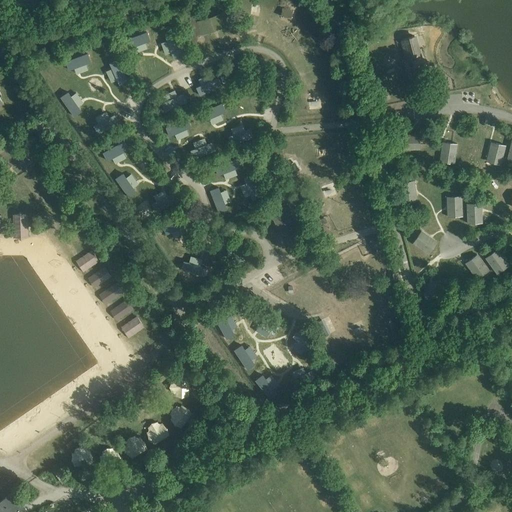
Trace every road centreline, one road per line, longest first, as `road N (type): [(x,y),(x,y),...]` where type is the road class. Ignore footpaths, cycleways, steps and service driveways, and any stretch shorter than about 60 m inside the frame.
road 1 (residential): [(273,263),(308,248),(270,169),(281,62),(250,49),(219,57),(155,86),(136,114),(147,142),(198,189),(210,226),(262,241)]
road 2 (unclassified): [(109,511),(180,467),(428,350)]
road 3 (residential): [(184,308),(53,129),(36,127),(0,149)]
road 4 (unclassified): [(428,350),(366,122)]
road 5 (unclassified): [(164,0),(2,53)]
road 6 (residential): [(366,122),(462,110),(511,117)]
road 7 (unclassified): [(366,122),(326,0)]
